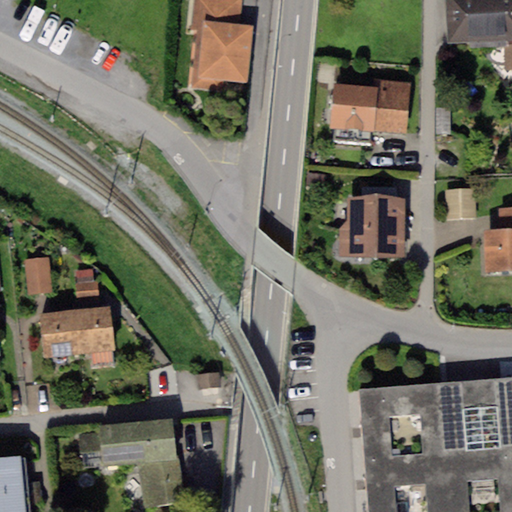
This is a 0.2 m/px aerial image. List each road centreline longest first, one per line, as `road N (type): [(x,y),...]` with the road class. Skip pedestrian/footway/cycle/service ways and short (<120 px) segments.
road 1 (primary): [(300,0),(251,511)]
road 2 (residential): [(348,307),(254,250),(172,146),(0,50)]
road 3 (residential): [(214,410),(0,429)]
road 4 (residential): [(342,511),(334,345),(348,307)]
road 5 (residential): [(511,345),(348,307)]
